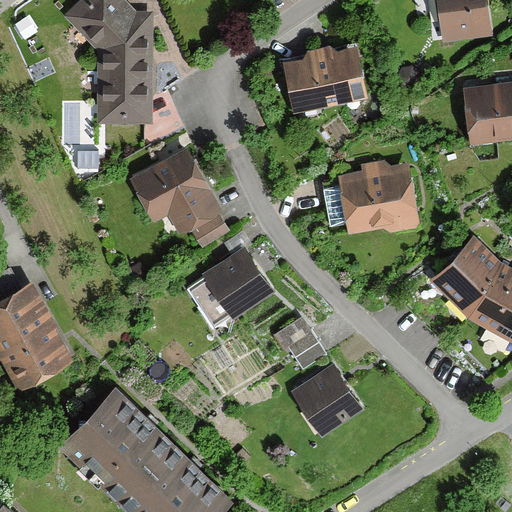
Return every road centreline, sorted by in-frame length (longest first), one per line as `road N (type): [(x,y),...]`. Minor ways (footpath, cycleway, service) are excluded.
road 1 (residential): [(328,0),(200,84),(300,260),(473,431)]
road 2 (residential): [(344,511),(473,431)]
